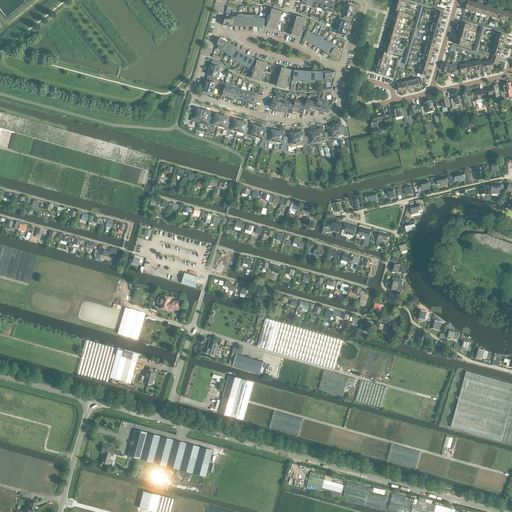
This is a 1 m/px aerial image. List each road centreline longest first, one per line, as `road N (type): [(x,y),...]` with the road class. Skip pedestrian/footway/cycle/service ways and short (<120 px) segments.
road 1 (unclassified): [(496,511),(162,422)]
road 2 (residential): [(216,30),(194,86),(198,99),(306,123),(335,111),(342,67)]
road 3 (unclassified): [(162,422),(217,244)]
road 4 (unclassified): [(0,148),(140,188)]
